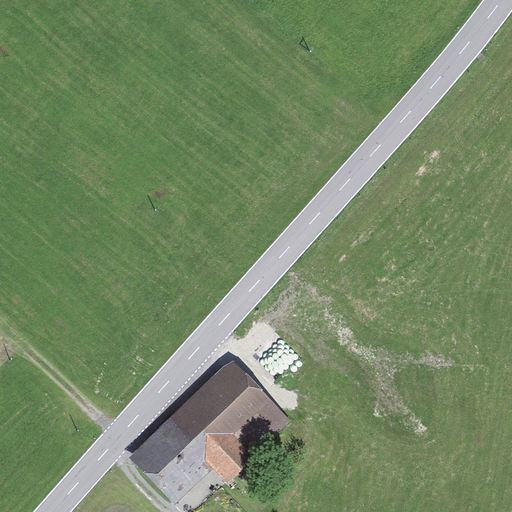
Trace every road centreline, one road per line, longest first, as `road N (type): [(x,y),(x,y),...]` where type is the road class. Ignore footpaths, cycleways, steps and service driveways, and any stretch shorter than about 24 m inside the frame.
road 1 (secondary): [(52,511),(501,0)]
road 2 (track): [(0,323),(118,437)]
